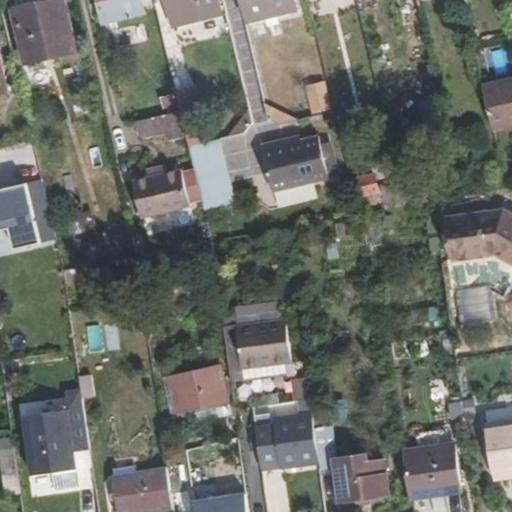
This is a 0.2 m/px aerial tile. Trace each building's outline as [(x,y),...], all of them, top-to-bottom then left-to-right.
[(41,0),(14,7),(15,13),(64,0),(41,0)] [(15,13),(28,64),(77,53),(64,0),(15,13)] [(100,0),(106,23),(144,14),(140,0),(100,0)] [(219,0),(167,0),(174,28),(223,16),(219,0)] [(243,0),(249,23),(296,10),(293,0),(243,0)] [(511,82),(482,89),(492,131),(511,126),(511,82)] [(485,113),(481,95),(453,102),(457,120),(485,113)] [(139,124),(144,138),(161,133),(156,118),(139,124)] [(332,132),(264,144),(273,193),(341,181),(332,132)] [(206,210),(237,204),(225,140),(193,146),(206,210)] [(229,158),(234,180),(268,172),(261,143),(243,148),(244,154),(229,158)] [(198,169),(138,174),(142,217),(202,211),(198,169)] [(0,234),(17,231),(21,251),(56,243),(41,181),(0,190),(0,234)] [(404,183),(384,184),(385,208),(405,207),(404,183)] [(382,186),(365,185),(364,200),(382,201),(382,186)] [(511,257),(511,209),(503,204),(447,213),(453,254),(497,248),(511,257)] [(494,321),(493,287),(461,288),(462,321),(494,321)] [(238,325),(223,327),(229,366),(263,362),(284,360),(292,359),(286,319),(282,319),(238,325)] [(285,369),(284,360),(263,362),(265,372),(285,369)] [(170,411),(184,409),(228,402),(227,394),(224,374),(223,368),(165,376),(170,411)] [(224,374),(227,394),(233,393),(230,373),(224,374)] [(309,391),(307,376),(293,378),(295,393),(309,391)] [(31,495),(88,489),(83,445),(89,444),(84,397),(22,404),(31,495)] [(312,411),(310,397),(300,399),(301,407),(304,406),(304,412),(312,411)] [(228,402),(184,409),(185,420),(230,412),(228,402)] [(493,479),(511,476),(511,406),(483,410),(493,479)] [(328,410),(312,412),(318,451),(334,449),(328,410)] [(312,411),(304,412),(276,416),(276,423),(256,426),(262,466),(319,459),(318,451),(312,412),(312,411)] [(455,444),(405,450),(412,494),(461,487),(455,444)] [(342,496),(357,495),(377,493),(387,492),(384,461),(371,462),(370,451),(355,452),(355,456),(337,458),(342,496)] [(2,456),(10,494),(21,492),(15,452),(2,456)] [(172,484),(168,462),(114,469),(120,511),(175,504),(173,488),(172,484)] [(269,511),(288,511),(284,474),(265,476),(269,511)] [(175,504),(176,511),(193,511),(189,486),(173,488),(175,504)]
